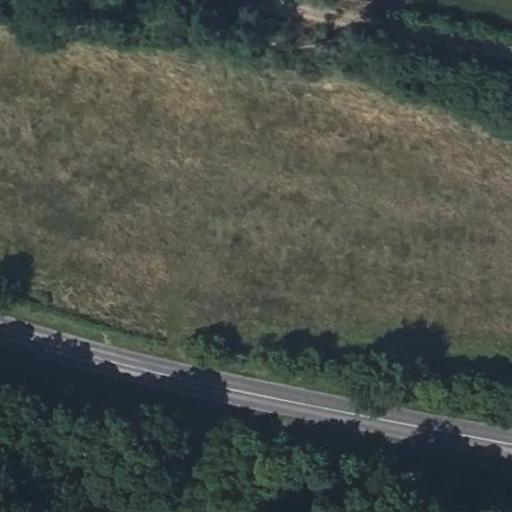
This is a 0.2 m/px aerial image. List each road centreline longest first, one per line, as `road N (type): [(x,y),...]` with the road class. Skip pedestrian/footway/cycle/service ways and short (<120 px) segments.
road 1 (secondary): [(511,443),(180,378),(0,329)]
road 2 (track): [(511,60),(192,0)]
